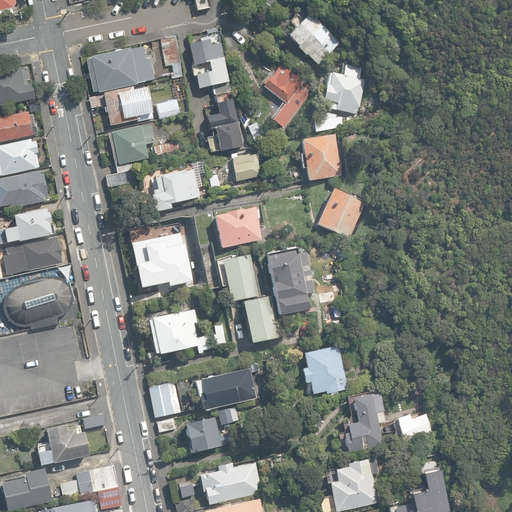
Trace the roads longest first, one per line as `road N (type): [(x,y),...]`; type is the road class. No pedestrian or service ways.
road 1 (residential): [(149,511),(48,34)]
road 2 (residential): [(177,10),(48,34)]
